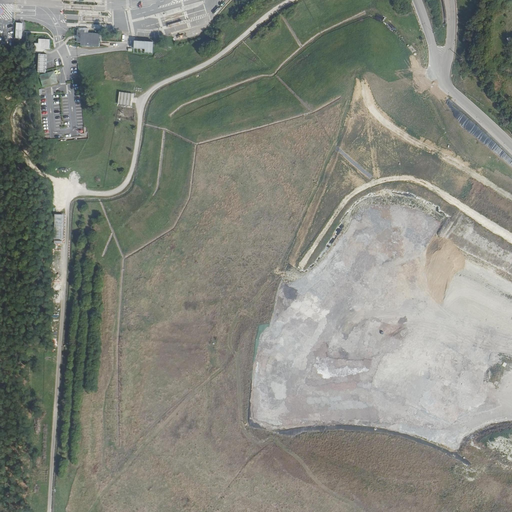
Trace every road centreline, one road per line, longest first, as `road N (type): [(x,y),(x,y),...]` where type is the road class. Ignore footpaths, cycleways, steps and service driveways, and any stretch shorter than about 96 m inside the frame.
road 1 (track): [(353,502),(320,484),(272,438),(257,442),(245,433),(229,340),(237,315),(279,271),(310,214),(359,76),(393,87),(442,70)]
road 2 (track): [(87,511),(145,442),(236,357)]
road 3 (track): [(511,412),(437,432),(359,417),(336,399),(341,388)]
